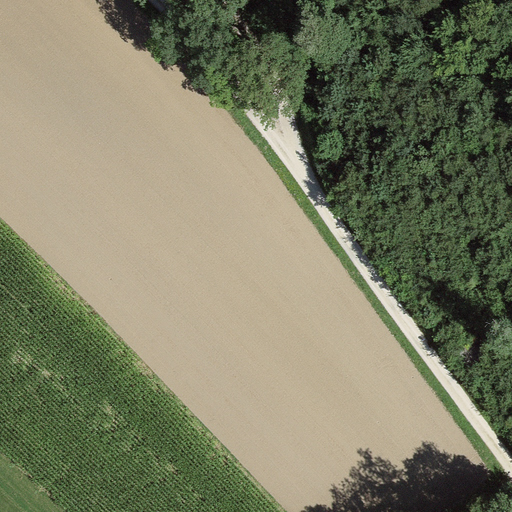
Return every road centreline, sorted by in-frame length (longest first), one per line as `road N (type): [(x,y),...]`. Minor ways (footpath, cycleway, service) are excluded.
road 1 (track): [(146,0),(277,151),(511,481)]
road 2 (track): [(219,0),(272,72),(283,160)]
